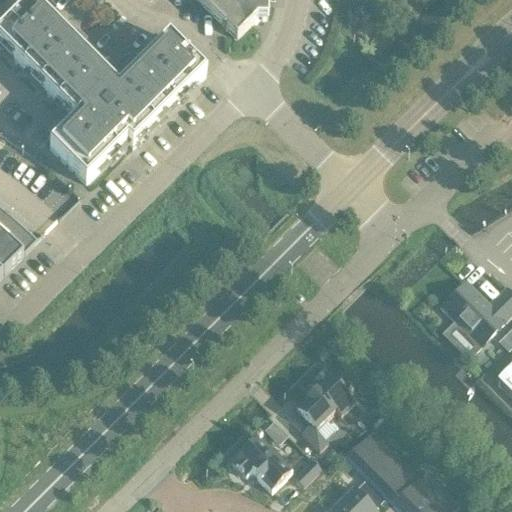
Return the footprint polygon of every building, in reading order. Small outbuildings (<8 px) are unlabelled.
[(193,0),(220,27),(226,32),(236,43),(252,27),(257,23),(268,23),(268,10),(267,0),(193,0)] [(31,7),(0,37),(0,51),(23,74),(56,108),(75,127),(49,152),(86,189),(117,158),(122,162),(132,152),(132,153),(205,80),(169,43),(118,94),(94,70),(60,36),(31,7)] [(0,283),(37,247),(37,246),(19,229),(1,214),(0,213),(0,283)] [(465,291),(440,316),(441,317),(445,313),(481,350),(477,353),(478,354),(511,320),(511,304),(504,296),(487,313),(465,291)] [(511,331),(498,345),(509,356),(511,352),(511,331)] [(511,369),(496,385),(511,400),(511,369)] [(315,397),(295,417),(309,431),(301,440),(319,458),(328,449),(315,436),(335,417),(340,422),(355,408),(351,404),(352,403),(349,400),(348,401),(324,377),(310,391),(315,397)] [(372,438),(346,463),(367,484),(369,486),(358,497),(368,508),(371,506),(376,511),(457,511),(458,511),(458,510),(456,511),(455,511),(424,480),(426,479),(425,478),(418,485),(417,485),(400,468),(397,471),(369,443),(373,439),(372,438)] [(258,443),(232,469),(246,484),(251,478),(271,499),(291,479),(260,447),(261,446),(258,443)] [(312,467),(294,484),(303,493),(321,475),(312,467)] [(353,495),(335,511),(376,511),(371,506),(368,508),(358,497),(357,498),(353,495)]
